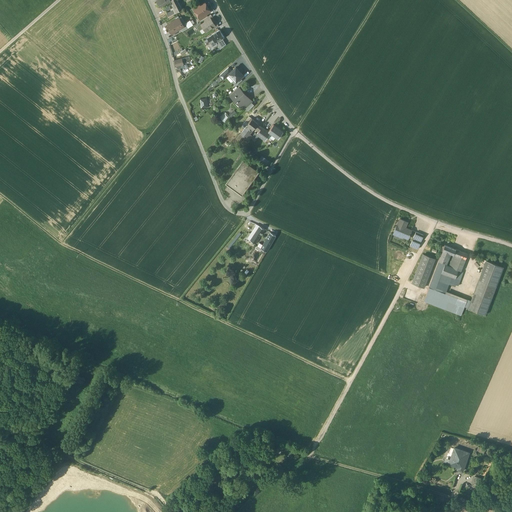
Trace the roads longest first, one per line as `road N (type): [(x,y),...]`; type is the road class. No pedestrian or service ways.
road 1 (residential): [(151,0),(232,213),(250,216),(296,133)]
road 2 (track): [(63,246),(348,383)]
road 3 (track): [(184,102),(63,246),(0,196)]
road 4 (track): [(433,221),(313,460)]
road 5 (residential): [(511,245),(392,204),(296,133)]
road 6 (track): [(172,511),(159,498),(0,426)]
road 7 (track): [(382,0),(298,134)]
road 8 (residential): [(296,133),(212,0)]
road 9 (track): [(443,497),(313,460)]
road 10 (track): [(401,284),(281,233)]
